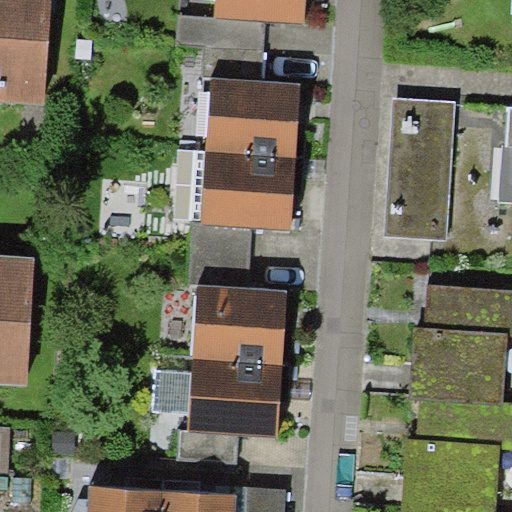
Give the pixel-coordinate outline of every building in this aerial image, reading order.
[(0,0),(0,94),(45,97),(51,0),(0,0)] [(305,20),(305,0),(216,0),(216,14),(305,20)] [(295,156),(300,84),(212,78),(207,150),(295,156)] [(290,228),(295,156),(207,150),(202,222),(290,228)] [(0,259),(0,377),(24,379),(32,261),(0,259)] [(511,290),(429,285),(427,327),(411,326),(407,397),(422,398),(498,402),(503,333),(511,333),(511,290)] [(283,362),(288,292),(197,286),(192,356),(283,362)] [(279,432),(283,362),(192,356),(187,426),(279,432)] [(511,403),(498,402),(422,398),(419,439),(404,438),(399,509),(414,510),(453,511),(491,511),(495,446),(511,446),(511,403)] [(159,511),(162,489),(89,484),(86,511),(159,511)] [(162,489),(159,511),(233,511),(235,494),(162,489)]
